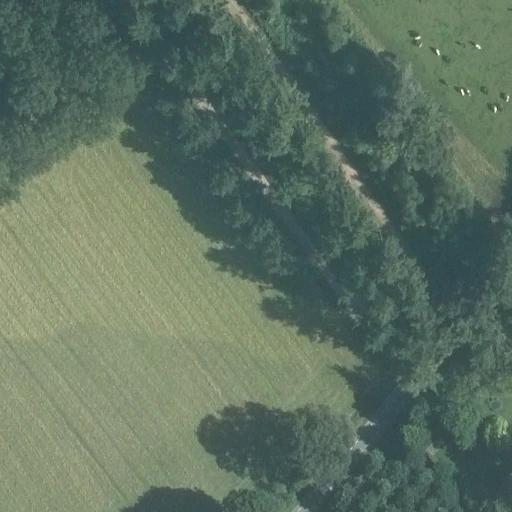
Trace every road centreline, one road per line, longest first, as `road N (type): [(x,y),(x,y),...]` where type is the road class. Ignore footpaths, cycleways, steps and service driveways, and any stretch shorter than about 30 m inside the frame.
road 1 (track): [(404,388),(124,0)]
road 2 (tertiary): [(301,511),(511,268)]
